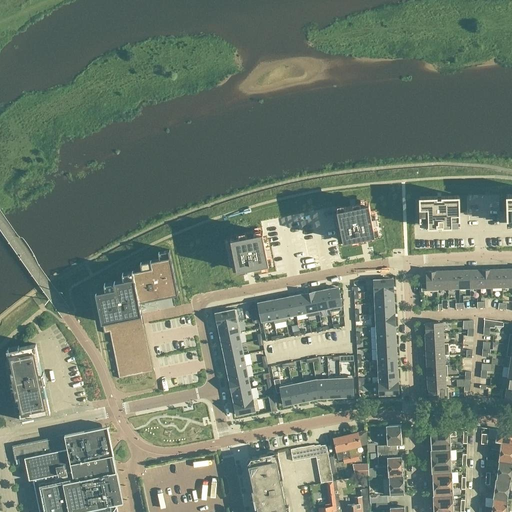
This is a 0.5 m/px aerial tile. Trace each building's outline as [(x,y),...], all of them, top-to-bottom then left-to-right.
[(458,197),(419,198),(420,222),(428,222),(428,227),(451,227),(451,221),(459,221),(458,197)] [(368,203),(336,210),(343,242),(375,235),(368,203)] [(262,232),(230,239),(237,271),(269,264),(262,232)] [(96,292),(95,293),(101,324),(141,316),(142,315),(139,303),(172,296),(178,295),(169,251),(168,251),(158,253),(160,259),(149,262),(140,264),(142,270),(131,272),(122,274),(123,280),(113,282),(113,283),(104,285),(105,291),(96,293),(96,292)] [(502,288),(511,287),(511,269),(501,270),(502,288)] [(480,271),(480,289),(491,288),(490,270),(480,271)] [(502,288),(501,270),(490,270),(491,288),(502,288)] [(447,290),(458,289),(458,271),(447,272),(447,290)] [(469,271),(458,271),(458,289),(469,289),(469,271)] [(480,289),(480,271),(469,271),(469,289),(480,289)] [(426,293),(437,292),(436,272),(425,272),(426,284),(421,284),(421,293),(426,293)] [(447,272),(436,272),(437,292),(438,292),(438,290),(447,290),(447,272)] [(392,280),(371,281),(372,293),(393,292),(392,280)] [(337,289),(326,291),(330,314),(342,311),(337,289)] [(326,291),(314,293),(319,316),(318,311),(329,309),(330,314),(326,291)] [(393,303),(393,292),(372,293),(372,294),(374,294),(375,304),(393,303)] [(314,293),(303,295),(308,318),(319,316),(314,293)] [(303,295),(292,297),(296,315),(306,313),(307,318),(308,318),(303,295)] [(292,297),(281,300),(285,322),(286,322),(285,318),(296,315),(292,297)] [(281,300),(270,302),(274,325),(285,322),(281,300)] [(270,302),(258,304),(262,324),(273,322),(274,325),(270,302)] [(375,315),(371,316),(394,315),(393,303),(375,304),(375,315)] [(255,306),(249,307),(252,319),(257,318),(255,306)] [(233,311),(215,314),(218,326),(238,322),(236,310),(233,311)] [(394,315),(371,316),(371,327),(394,326),(394,315)] [(141,316),(101,324),(104,334),(109,333),(119,379),(153,372),(143,326),(141,316)] [(238,322),(218,326),(220,337),(240,333),(238,322)] [(425,335),(443,334),(442,323),(424,324),(425,335)] [(394,326),(371,327),(371,328),(376,328),(377,339),(395,338),(394,326)] [(240,333),(220,337),(222,348),(240,345),(237,334),(240,333)] [(425,346),(448,345),(448,344),(443,345),(443,334),(425,335),(425,346)] [(377,339),(377,350),(396,349),(395,338),(377,339)] [(43,374),(41,374),(35,345),(31,346),(6,352),(20,420),(50,414),(43,385),(45,385),(43,374)] [(240,345),(222,348),(225,360),(242,356),(240,345)] [(448,345),(425,346),(426,357),(449,356),(448,345)] [(396,360),(396,349),(377,350),(378,361),(375,361),(396,360)] [(242,356),(225,360),(227,371),(244,367),(242,356)] [(444,356),(449,356),(426,357),(426,368),(447,366),(444,366),(444,356)] [(396,360),(375,361),(376,373),(397,372),(396,360)] [(426,368),(427,378),(447,377),(447,366),(426,368)] [(244,367),(227,371),(229,382),(247,378),(244,367)] [(379,384),(397,383),(397,372),(376,373),(379,373),(379,384)] [(339,377),(328,378),(329,398),(340,398),(339,377)] [(351,377),(339,377),(340,398),(352,397),(351,380),(351,377)] [(447,378),(447,377),(427,378),(428,389),(448,388),(445,388),(445,378),(447,378)] [(247,378),(229,382),(232,393),(249,390),(247,378)] [(328,381),(315,381),(318,399),(329,398),(328,378),(328,381)] [(280,379),(274,380),(277,393),(281,392),(284,406),(295,404),(291,383),(281,386),(280,379)] [(315,381),(303,384),(307,401),(318,399),(315,381)] [(292,383),(291,383),(295,404),(307,401),(303,384),(292,386),(292,383)] [(397,383),(379,384),(380,396),(398,395),(397,383)] [(428,389),(428,400),(448,399),(448,388),(428,389)] [(249,390),(232,393),(234,404),(254,400),(256,400),(256,399),(251,400),(249,390)] [(254,400),(234,404),(236,416),(259,411),(256,400),(254,400)] [(401,446),(400,426),(385,427),(387,446),(401,446)] [(15,461),(24,459),(29,481),(30,488),(34,487),(38,511),(117,511),(116,505),(123,504),(107,427),(100,429),(100,428),(57,437),(11,447),(15,461)] [(429,428),(430,440),(450,438),(449,427),(429,428)] [(511,432),(497,430),(495,443),(500,444),(511,445),(511,432)] [(355,448),(360,447),(357,434),(345,437),(351,463),(359,461),(357,454),(355,448)] [(338,461),(343,460),(344,464),(351,463),(345,437),(333,440),(338,461)] [(451,450),(450,438),(430,440),(431,451),(430,451),(451,450)] [(498,462),(511,464),(511,445),(500,444),(498,462)] [(328,459),(326,446),(320,447),(320,446),(314,447),(314,446),(302,448),(296,449),(290,450),(292,462),(316,458),(321,484),(326,483),(333,482),(329,465),(328,459)] [(430,451),(431,463),(450,462),(450,451),(451,451),(451,450),(430,451)] [(388,478),(403,477),(403,476),(402,476),(401,457),(392,458),(392,452),(385,452),(377,453),(378,468),(387,468),(388,478)] [(283,480),(277,453),(259,457),(259,458),(251,460),(249,458),(245,464),(247,466),(250,482),(251,482),(253,488),(254,492),(252,492),(255,508),(257,507),(258,511),(257,511),(289,511),(288,507),(287,507),(281,480),(283,480)] [(451,473),(450,462),(431,463),(431,474),(452,473),(451,473)] [(510,482),(511,470),(511,464),(498,462),(496,480),(510,482)] [(353,471),(355,478),(368,477),(368,470),(353,471)] [(432,475),(432,486),(452,485),(452,473),(431,474),(431,475),(432,475)] [(403,477),(388,478),(389,497),(404,496),(403,477)] [(492,500),(493,500),(507,502),(508,501),(507,501),(510,483),(510,482),(496,480),(495,480),(492,500)] [(335,511),(332,483),(326,483),(329,505),(325,505),(325,508),(318,509),(318,511),(335,511)] [(453,496),(452,485),(432,486),(433,496),(432,496),(432,497),(453,496)] [(362,511),(362,505),(368,504),(366,490),(360,491),(361,498),(354,499),(354,505),(347,506),(347,511),(362,511)] [(432,497),(433,508),(453,507),(452,496),(453,496),(432,497)] [(491,511),(506,511),(507,502),(493,500),(491,511)]
